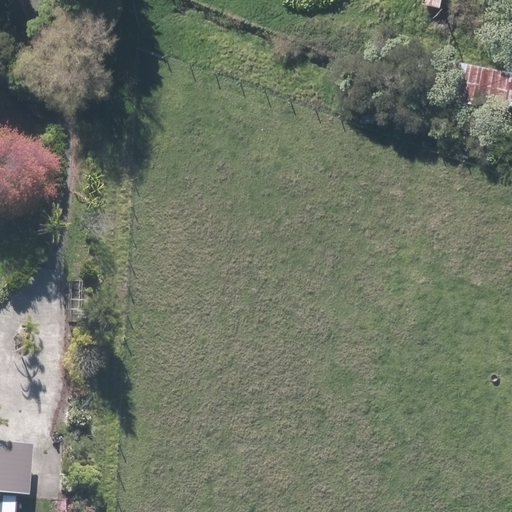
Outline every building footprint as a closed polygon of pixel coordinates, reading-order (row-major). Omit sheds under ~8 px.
[(511,0),(466,0),(463,19),(511,28),(511,0)] [(511,66),(456,55),(448,96),(510,108),(508,118),(511,118),(511,66)] [(0,287),(21,261),(5,248),(0,253),(0,287)] [(121,445),(138,446),(142,407),(124,405),(121,445)] [(0,493),(26,495),(30,445),(0,442),(0,493)]
